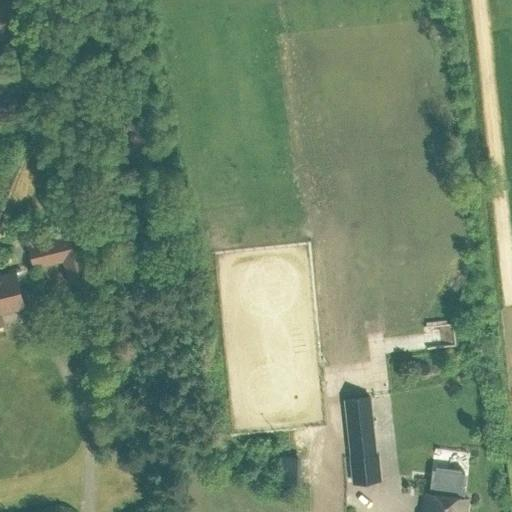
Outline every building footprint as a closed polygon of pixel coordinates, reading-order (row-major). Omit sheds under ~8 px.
[(37,268),(64,261),(84,256),(79,232),(31,244),(37,268)] [(0,325),(5,325),(1,309),(25,303),(18,273),(0,277),(0,325)] [(370,385),(347,387),(354,454),(378,453),(370,385)] [(351,454),(352,484),(380,482),(379,453),(378,453),(354,454),(351,454)] [(462,496),(465,473),(437,469),(434,493),(427,492),(424,511),(467,511),(469,497),(462,496)]
